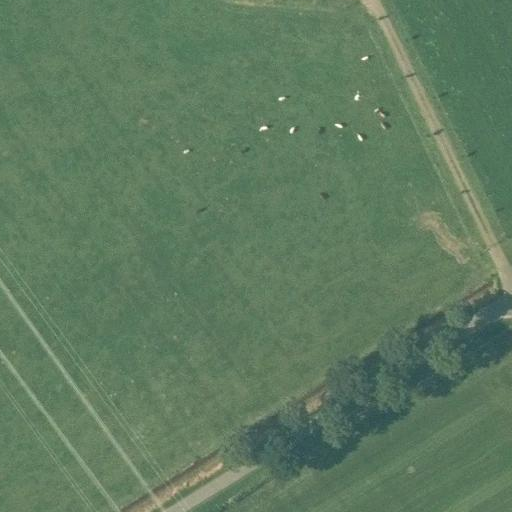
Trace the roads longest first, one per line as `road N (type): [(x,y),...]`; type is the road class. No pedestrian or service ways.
road 1 (unclassified): [(176,511),(511,304)]
road 2 (unknown): [(366,0),(511,302)]
